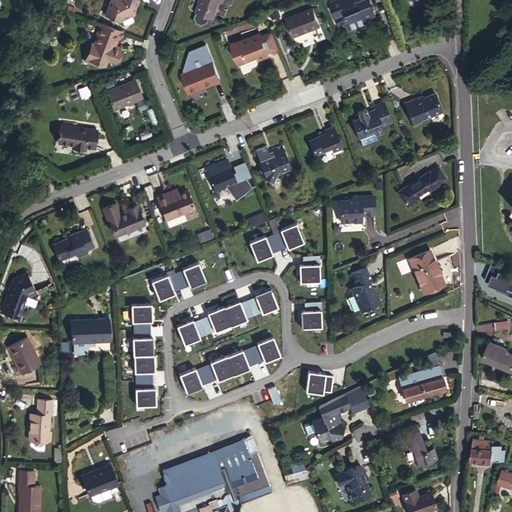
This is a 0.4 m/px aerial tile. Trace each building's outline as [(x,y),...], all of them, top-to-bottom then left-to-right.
[(118,23),(122,21),(129,18),(131,17),(138,1),(135,0),(113,0),(109,2),(104,16),(118,23)] [(197,0),(194,10),(207,14),(211,16),(216,0),(217,0),(221,1),(221,0),(197,0)] [(353,0),(338,0),(332,3),(335,11),(342,9),(348,24),(350,31),(367,25),(365,20),(374,17),(367,0),(364,0),(355,4),(353,0)] [(337,29),(348,24),(342,9),(335,11),(332,3),(326,5),(330,15),(332,14),(337,29)] [(283,16),(290,33),(317,22),(310,5),(283,16)] [(207,14),(194,10),(192,15),(196,20),(200,21),(205,20),(207,14)] [(132,23),(129,18),(122,21),(123,28),(132,23)] [(121,31),(101,24),(85,64),(92,67),(93,63),(101,66),(104,58),(112,61),(116,50),(109,48),(113,38),(117,39),(121,31)] [(228,44),(235,63),(254,55),(255,60),(267,56),(259,33),(228,44)] [(179,69),(180,72),(211,61),(203,42),(195,46),(196,48),(187,52),(179,69)] [(180,73),(188,92),(198,88),(197,84),(217,77),(211,61),(180,72),(180,73)] [(104,89),(111,108),(142,96),(135,78),(104,89)] [(398,99),(408,124),(417,120),(416,117),(437,109),(430,89),(410,98),(409,95),(398,99)] [(346,121),(353,139),(369,133),(369,136),(378,132),(376,128),(386,124),(378,101),(368,105),(370,110),(362,113),(361,108),(350,111),(353,118),(346,121)] [(61,121),(58,141),(93,146),(96,130),(90,129),(90,124),(61,121)] [(306,141),(311,157),(328,150),(330,153),(340,150),(331,126),(320,130),(322,134),(306,141)] [(252,149),(255,158),(266,154),(268,158),(280,153),(277,145),(267,148),(268,150),(263,152),(261,146),(252,149)] [(257,164),(253,175),(269,182),(272,174),(286,169),(280,153),(268,158),(266,154),(255,158),(254,158),(257,164)] [(203,166),(212,190),(226,186),(235,197),(251,186),(245,177),(249,175),(244,160),(230,166),(224,157),(203,166)] [(400,211),(408,205),(405,202),(410,199),(421,191),(422,194),(431,188),(429,187),(438,181),(430,169),(422,175),(421,174),(389,196),(400,211)] [(154,194),(163,216),(180,209),(190,205),(184,188),(166,195),(164,190),(154,194)] [(332,202),(333,222),(355,221),(355,215),(368,215),(367,197),(345,197),(345,201),(332,202)] [(108,216),(114,232),(142,222),(134,202),(125,205),(126,209),(108,216)] [(193,212),(190,205),(180,209),(183,216),(193,212)] [(263,210),(250,216),(253,223),(258,221),(266,219),(263,210)] [(295,220),(275,228),(283,247),(303,238),(295,220)] [(264,232),(244,240),(252,259),(272,251),(264,232)] [(56,248),(64,268),(72,264),(73,266),(84,263),(83,259),(98,253),(92,235),(76,241),(75,238),(62,242),(63,245),(56,248)] [(418,254),(396,264),(411,298),(433,288),(418,254)] [(196,259),(176,267),(184,286),(204,278),(196,259)] [(318,261),(296,261),(296,282),(318,281),(318,261)] [(0,298),(1,300),(0,303),(0,310),(15,315),(24,289),(33,286),(25,266),(7,274),(0,295),(0,298)] [(340,288),(352,313),(372,305),(365,288),(362,289),(359,282),(363,281),(358,267),(341,274),(346,286),(340,288)] [(166,271),(146,280),(154,299),(174,290),(166,271)] [(511,281),(506,280),(502,291),(511,294),(511,281)] [(268,285),(248,293),(256,312),(276,304),(268,285)] [(242,295),(222,303),(230,322),(250,314),(242,295)] [(150,301),(128,301),(129,322),(150,321),(150,301)] [(220,303),(200,311),(208,330),(228,322),(220,303)] [(299,307),(300,329),(321,328),(320,306),(299,307)] [(68,316),(68,339),(109,339),(108,315),(68,316)] [(191,315),(171,324),(179,343),(199,334),(191,315)] [(511,323),(505,320),(500,330),(507,333),(511,323)] [(150,331),(129,332),(130,353),(151,352),(150,331)] [(13,355),(18,368),(39,360),(26,332),(11,338),(17,353),(13,355)] [(271,333),(251,342),(259,361),(279,352),(271,333)] [(6,340),(13,355),(17,353),(11,338),(6,340)] [(511,349),(511,347),(495,339),(494,342),(486,339),(479,353),(511,368),(511,350),(511,349)] [(241,347),(221,355),(229,374),(249,366),(241,347)] [(152,353),(130,354),(131,374),(153,373),(152,353)] [(220,355),(200,364),(208,382),(228,374),(220,355)] [(194,364),(174,373),(182,392),(202,383),(194,364)] [(398,382),(405,403),(445,390),(437,365),(416,373),(417,376),(398,382)] [(331,389),(332,373),(324,372),(324,369),(305,368),(304,388),(331,389)] [(154,384),(132,385),(133,406),(155,405),(154,384)] [(365,397),(366,402),(375,398),(373,391),(364,395),(365,397)] [(32,395),(32,410),(46,410),(46,396),(32,395)] [(348,403),(347,404),(349,411),(352,418),(369,411),(366,402),(365,397),(348,403)] [(337,416),(349,411),(347,404),(348,403),(346,398),(334,403),(318,410),(323,420),(336,413),(337,416)] [(26,409),(26,436),(48,437),(48,428),(46,427),(46,410),(32,410),(26,409)] [(318,436),(322,445),(330,442),(331,442),(327,433),(341,426),(337,416),(336,413),(323,420),(312,424),(318,436)] [(442,419),(435,422),(437,432),(446,429),(442,419)] [(151,467),(154,475),(188,462),(224,448),(252,437),(247,424),(237,429),(239,432),(151,467)] [(312,424),(305,428),(310,439),(318,436),(312,424)] [(331,442),(330,442),(331,444),(340,440),(343,430),(341,426),(327,433),(331,442)] [(411,453),(417,470),(438,463),(434,451),(427,453),(421,434),(404,439),(410,454),(411,453)] [(482,437),(477,437),(476,459),(494,461),(497,440),(487,439),(487,435),(482,435),(482,437)] [(188,462),(154,475),(160,488),(246,454),(257,479),(236,487),(238,492),(269,480),(268,476),(266,476),(252,437),(224,448),(188,462)] [(511,450),(511,443),(504,441),(501,451),(511,455),(511,450)] [(235,500),(238,492),(236,487),(257,479),(246,454),(160,488),(149,492),(153,499),(149,500),(146,504),(146,506),(147,509),(149,511),(156,511),(158,511),(157,511),(174,511),(200,502),(207,498),(212,498),(216,509),(222,506),(220,503),(224,498),(230,495),(231,500),(235,500)] [(81,472),(87,493),(116,482),(110,462),(81,472)] [(16,482),(14,511),(35,511),(37,483),(29,483),(30,468),(14,467),(13,482),(16,482)] [(344,485),(350,503),(366,498),(356,469),(334,477),(337,487),(344,485)] [(284,478),(287,485),(309,477),(306,470),(284,478)] [(511,470),(511,474),(503,472),(499,485),(511,488),(511,470)] [(384,496),(387,503),(395,500),(393,492),(384,496)] [(399,498),(402,505),(413,501),(410,493),(399,498)] [(233,506),(235,500),(231,500),(230,495),(224,498),(220,503),(222,506),(227,504),(228,507),(233,506)] [(402,505),(404,511),(432,511),(427,497),(413,501),(402,505)] [(200,502),(204,511),(205,511),(209,511),(216,509),(212,498),(207,498),(200,502)]
